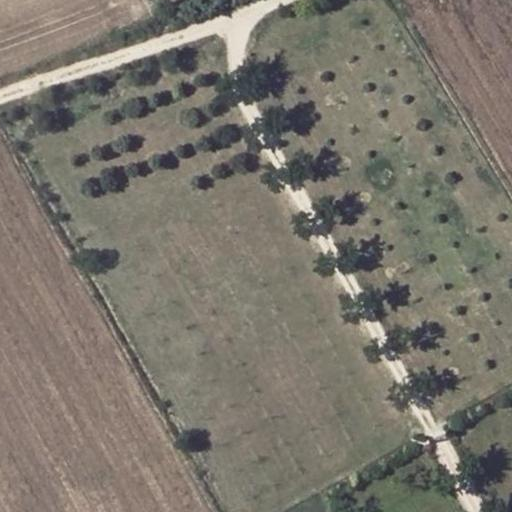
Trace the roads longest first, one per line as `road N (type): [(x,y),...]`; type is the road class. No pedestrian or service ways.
road 1 (residential): [(244,11),(231,78),(467,511)]
road 2 (unclassified): [(0,96),(244,11)]
